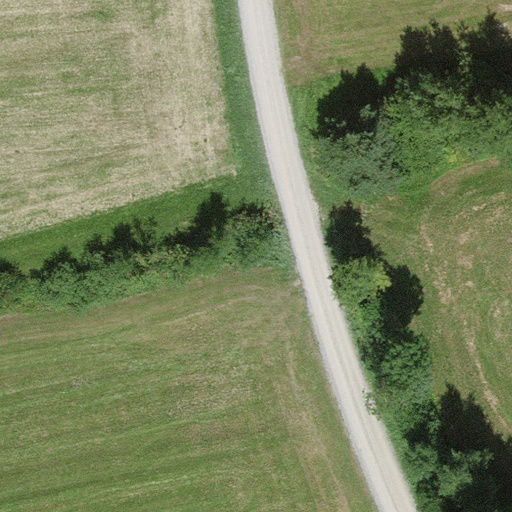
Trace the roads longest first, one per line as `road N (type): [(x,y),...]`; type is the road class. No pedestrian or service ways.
road 1 (track): [(261,0),(339,368),(403,511)]
road 2 (track): [(294,183),(0,261)]
